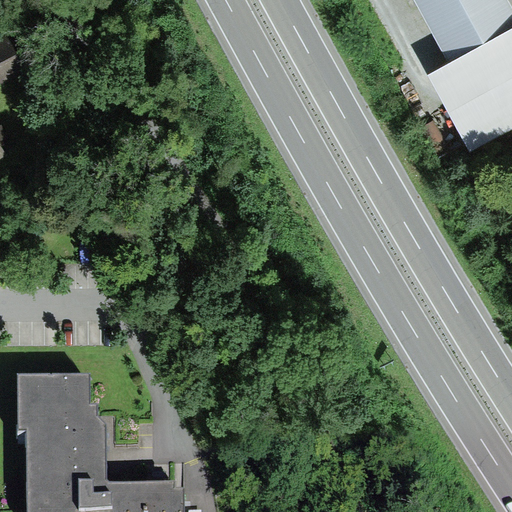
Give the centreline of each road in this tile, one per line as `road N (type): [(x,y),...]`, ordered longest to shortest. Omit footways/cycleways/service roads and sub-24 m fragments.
road 1 (track): [(358,511),(253,295),(168,149),(54,0)]
road 2 (motorway): [(224,0),(337,201),(511,482)]
road 3 (motorway): [(511,403),(279,0)]
